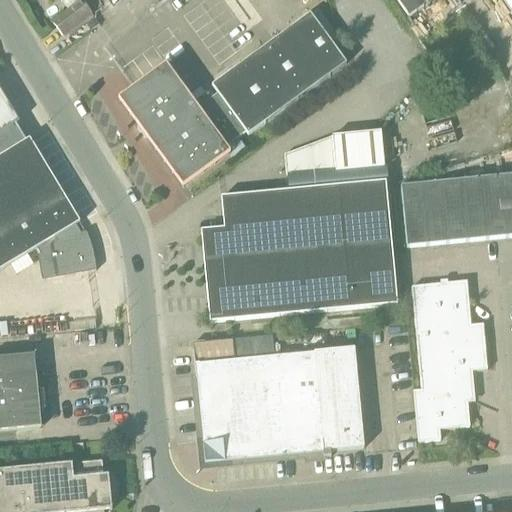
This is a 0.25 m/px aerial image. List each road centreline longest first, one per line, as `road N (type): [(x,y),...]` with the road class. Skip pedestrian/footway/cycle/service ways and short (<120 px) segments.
road 1 (unclassified): [(511,477),(219,506),(173,499),(156,466),(131,235),(0,11)]
road 2 (unknown): [(511,458),(495,265),(483,254),(420,259)]
